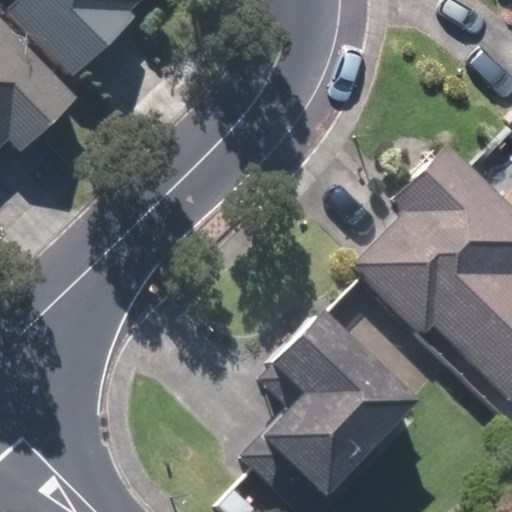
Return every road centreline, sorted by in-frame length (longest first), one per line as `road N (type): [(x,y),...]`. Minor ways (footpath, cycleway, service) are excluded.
road 1 (residential): [(0,355),(247,114),(290,0)]
road 2 (residential): [(0,416),(96,511)]
